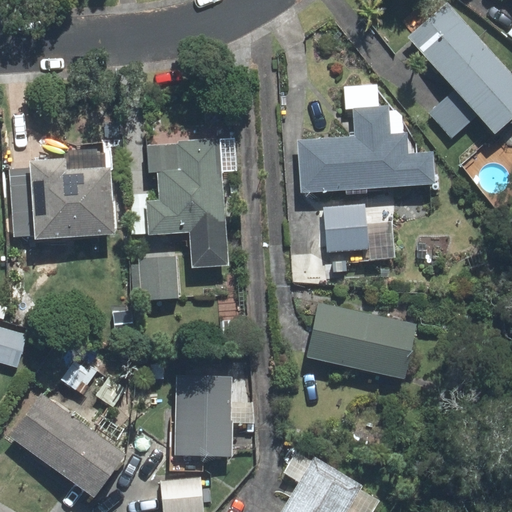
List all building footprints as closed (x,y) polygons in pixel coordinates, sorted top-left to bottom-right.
[(511,120),(511,87),(441,6),(399,43),(447,98),(426,117),(449,143),(470,124),(486,143),(511,120)] [(293,146),(293,199),(429,198),(428,161),(404,161),(403,141),(384,141),(384,113),(371,113),(371,89),(347,89),(348,145),(293,146)] [(185,275),(222,273),(218,177),(232,177),(231,141),(216,142),(215,129),(159,131),(160,149),(143,150),(145,180),(154,179),(156,207),(135,208),(136,241),(183,239),(185,275)] [(107,243),(104,150),(58,152),(59,166),(23,168),(26,246),(107,243)] [(174,303),(174,262),(127,263),(127,295),(137,294),(137,303),(174,303)] [(409,328),(313,308),(301,366),(398,385),(409,328)] [(21,337),(0,330),(0,367),(10,371),(21,337)] [(247,378),(173,373),(167,465),(226,469),(227,454),(239,455),(241,429),(249,430),(251,409),(245,409),(247,378)] [(121,459),(37,397),(3,445),(86,506),(121,459)] [(373,511),(378,503),(293,453),(276,481),(296,492),(284,511),(373,511)] [(199,511),(199,481),(156,482),(156,511),(199,511)]
